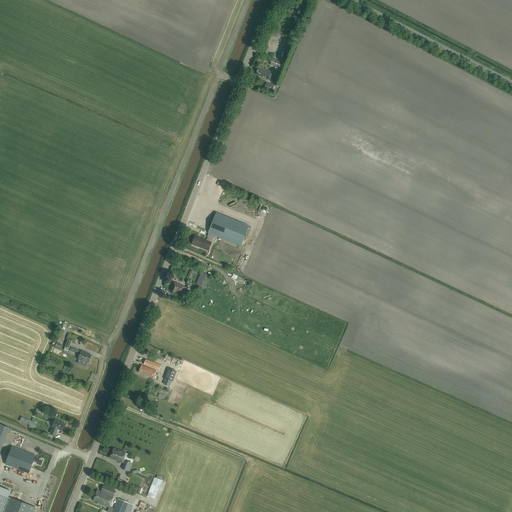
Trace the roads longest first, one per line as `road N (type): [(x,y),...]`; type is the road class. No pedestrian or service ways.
road 1 (tertiary): [(91,458),(259,28),(278,0)]
road 2 (unclassified): [(511,84),(349,0)]
road 3 (track): [(105,347),(97,333),(0,291)]
